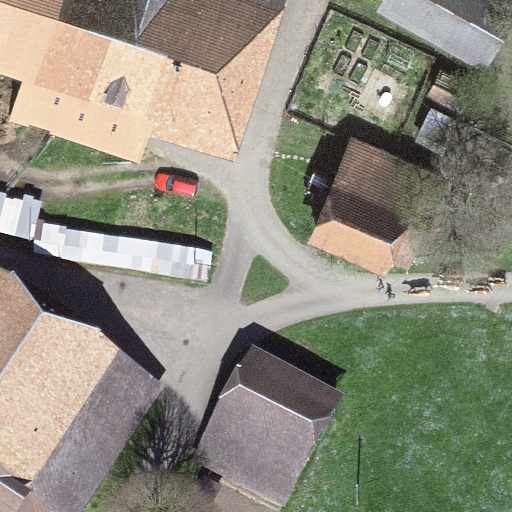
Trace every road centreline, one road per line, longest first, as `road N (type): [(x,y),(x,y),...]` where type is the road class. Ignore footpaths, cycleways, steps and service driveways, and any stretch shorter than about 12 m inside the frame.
road 1 (track): [(511,286),(333,292),(261,230),(246,201),(308,0)]
road 2 (track): [(246,201),(211,334),(0,262)]
road 3 (track): [(333,292),(211,334),(170,447)]
